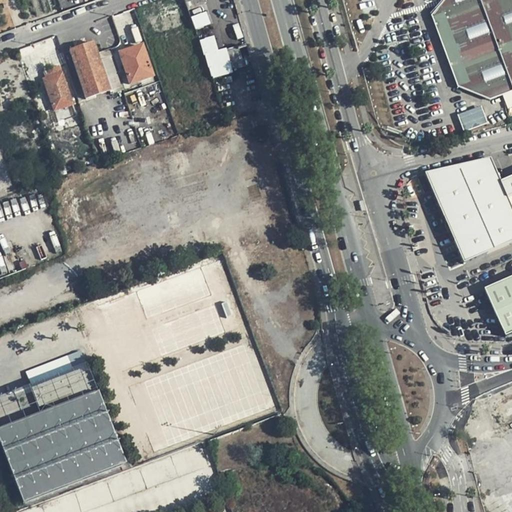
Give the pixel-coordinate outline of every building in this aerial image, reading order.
[(214,0),(186,0),(194,18),(218,8),(214,0)] [(482,100),(511,88),(511,0),(440,0),(424,18),(451,88),(482,100)] [(136,9),(113,15),(119,37),(142,31),(136,9)] [(390,26),(395,42),(409,38),(404,22),(390,26)] [(234,72),(226,47),(219,50),(214,35),(200,40),(212,79),(234,72)] [(91,45),(70,52),(87,101),(110,92),(98,59),(110,53),(107,47),(94,52),(91,45)] [(140,45),(117,54),(130,86),(153,76),(140,45)] [(20,53),(0,61),(0,88),(4,98),(33,86),(20,53)] [(56,67),(40,74),(54,110),(69,102),(56,67)] [(480,159),(419,175),(457,262),(511,240),(511,226),(502,204),(511,198),(511,181),(495,189),(480,159)] [(511,278),(478,292),(499,336),(511,330),(511,278)] [(84,368),(33,387),(42,406),(92,386),(84,368)] [(121,465),(97,396),(0,428),(0,451),(20,501),(121,465)]
